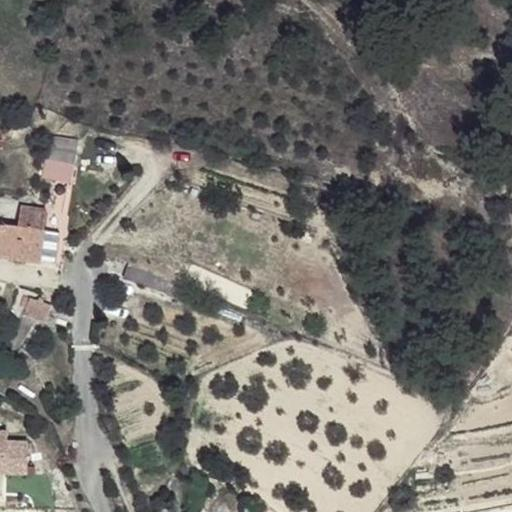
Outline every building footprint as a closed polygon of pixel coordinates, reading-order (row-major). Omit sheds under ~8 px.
[(70,180),(79,140),(47,133),(39,173),(70,180)] [(0,261),(21,263),(25,228),(0,226),(0,261)] [(25,228),(21,263),(41,264),(45,229),(25,228)] [(29,301),(21,322),(39,328),(46,307),(29,301)] [(0,470),(27,470),(27,437),(5,437),(5,424),(0,424),(0,470)]
